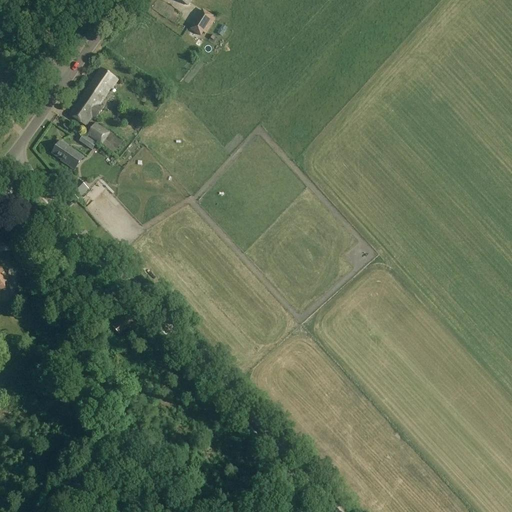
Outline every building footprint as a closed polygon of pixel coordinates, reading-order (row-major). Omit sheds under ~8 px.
[(165,31),(171,23),(148,6),(142,15),(165,31)] [(211,17),(202,11),(199,17),(208,22),(211,17)] [(176,33),(185,41),(198,27),(190,19),(176,33)] [(85,128),(91,120),(92,118),(95,121),(98,117),(103,109),(99,107),(117,81),(101,70),(94,79),(96,81),(71,117),(85,128)] [(96,124),(87,136),(102,145),(110,133),(96,124)] [(79,142),(92,151),(96,144),(83,135),(79,142)] [(52,156),(70,169),(75,172),(84,160),(79,156),(61,144),(52,156)] [(126,157),(123,160),(130,167),(134,164),(126,157)] [(79,181),(70,191),(79,200),(84,195),(79,190),(84,185),(79,181)] [(130,312),(113,326),(120,335),(137,321),(130,312)]
